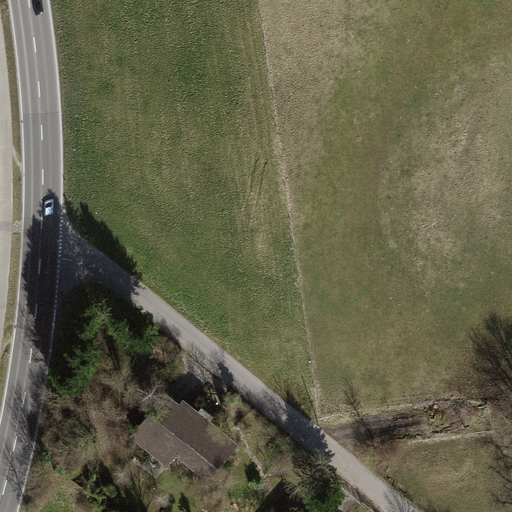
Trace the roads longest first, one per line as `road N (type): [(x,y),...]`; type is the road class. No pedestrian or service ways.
road 1 (unclassified): [(402,511),(87,260),(43,244)]
road 2 (secondary): [(0,504),(43,244)]
road 3 (secondary): [(43,244),(29,0)]
